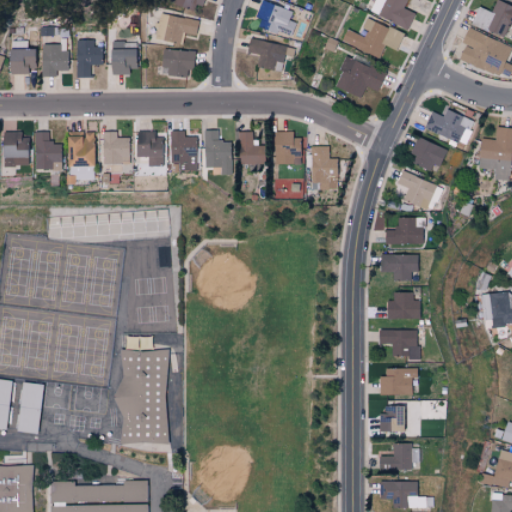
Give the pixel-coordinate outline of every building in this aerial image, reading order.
[(192,3),(202,7),(204,0),(168,0),(168,1),(189,9),(192,3)] [(374,0),(369,12),(407,29),(414,13),(403,8),(406,0),(374,0)] [(511,7),(495,1),(491,12),(477,7),(470,24),(502,38),(507,24),(511,26),(511,7)] [(257,28),(291,37),(294,22),(289,21),(291,10),(260,2),(256,18),(260,19),(257,28)] [(180,43),(182,33),(195,36),(198,20),(159,14),(154,39),(180,43)] [(340,42),(379,57),(384,46),(396,51),(403,33),(367,19),(361,35),(345,29),(340,42)] [(324,47),(333,51),(337,41),(328,38),(324,47)] [(101,65),(102,47),(93,46),(93,40),(76,40),(75,77),(90,78),(90,65),(101,65)] [(281,71),(284,44),(248,40),(246,54),(258,55),(256,68),(281,71)] [(110,74),(129,75),(129,68),(136,69),(136,42),(110,42),(110,74)] [(67,70),(67,51),(61,51),(60,45),(41,45),(42,77),(56,76),(56,71),(67,70)] [(8,73),(34,73),(33,49),(8,50),(8,73)] [(161,68),(167,68),(167,76),(191,77),(192,51),(162,50),(161,68)] [(360,98),(366,86),(376,91),(384,74),(346,57),(333,86),(360,98)] [(423,127),(466,146),(477,123),(446,109),(443,116),(430,111),(423,127)] [(479,138),(478,168),(493,169),(493,179),(510,180),(511,127),(495,127),(495,139),(479,138)] [(221,167),(221,176),(230,175),(229,140),(217,141),(217,129),(204,129),(205,168),(221,167)] [(184,130),(169,131),(170,163),(179,163),(179,170),(196,170),(195,136),(184,136),(184,130)] [(24,131),(1,131),(1,165),(25,165),(24,131)] [(60,169),(59,142),(48,142),(47,131),(33,131),(34,169),(60,169)] [(67,179),(93,179),(92,131),(66,131),(67,179)] [(102,172),(128,173),(129,137),(116,137),(116,131),(103,131),(102,172)] [(154,131),(135,131),(135,156),(147,156),(147,166),(161,166),(161,139),(154,139),(154,131)] [(239,165),(261,164),(261,145),(252,145),(252,131),(238,131),(239,165)] [(292,131),(274,131),(274,164),(300,163),(299,138),(292,138),(292,131)] [(409,152),(415,155),(411,162),(433,172),(444,149),(417,136),(409,152)] [(328,145),(310,146),(311,183),(337,183),(336,158),(329,158),(328,145)] [(403,200),(426,209),(436,184),(400,170),(395,183),(408,187),(403,200)] [(421,244),(422,217),(395,217),(395,229),(384,229),(383,243),(421,244)] [(379,271),(392,271),(392,280),(409,280),(409,271),(416,271),(416,254),(380,254),(379,271)] [(418,318),(417,300),(412,300),(411,291),(391,292),(392,300),(385,300),(385,319),(418,318)] [(511,291),(489,294),(492,326),(511,323),(511,291)] [(489,320),(489,294),(481,294),(481,320),(489,320)] [(416,329),(377,330),(377,344),(390,344),(391,356),(408,356),(408,360),(417,359),(416,329)] [(173,353),(171,364),(166,401),(169,425),(172,453),(125,453),(122,453),(125,429),(125,425),(124,424),(114,410),(124,388),(127,381),(125,364),(124,354),(147,358),(173,353)] [(378,376),(378,394),(410,394),(410,377),(416,377),(416,367),(384,368),(384,376),(378,376)] [(11,426),(9,437),(3,436),(0,435),(0,383),(3,384),(16,387),(11,426)] [(42,426),(40,442),(18,437),(19,426),(24,389),(46,392),(42,426)] [(379,431),(402,431),(402,406),(380,405),(379,431)] [(511,422),(505,421),(500,439),(511,442),(511,422)] [(409,468),(410,461),(418,461),(418,448),(410,448),(410,443),(392,443),(392,456),(377,455),(377,464),(388,464),(388,468),(409,468)] [(494,480),(511,482),(511,451),(499,450),(494,480)] [(0,511),(0,469),(4,470),(35,471),(35,486),(35,511),(0,511)] [(415,480),(379,481),(379,499),(391,498),(391,507),(423,507),(423,496),(415,497),(415,480)] [(150,486),(150,511),(53,511),(53,487),(64,487),(125,486),(141,486),(150,486)] [(508,511),(509,510),(511,510),(511,494),(490,494),(489,511),(508,511)]
